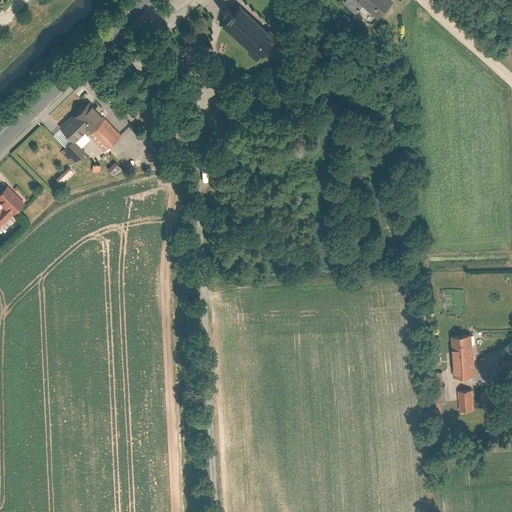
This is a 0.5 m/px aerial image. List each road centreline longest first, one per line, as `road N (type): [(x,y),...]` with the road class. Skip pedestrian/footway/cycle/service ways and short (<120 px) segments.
road 1 (tertiary): [(152,0),(0,144)]
road 2 (unclassified): [(423,0),(511,81)]
